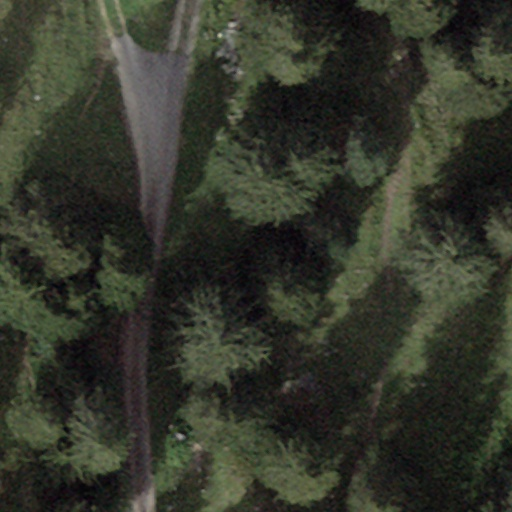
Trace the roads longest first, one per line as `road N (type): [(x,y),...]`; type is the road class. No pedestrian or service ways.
road 1 (track): [(132,266),(196,0)]
road 2 (track): [(107,0),(122,69),(132,266)]
road 3 (track): [(132,266),(146,511)]
